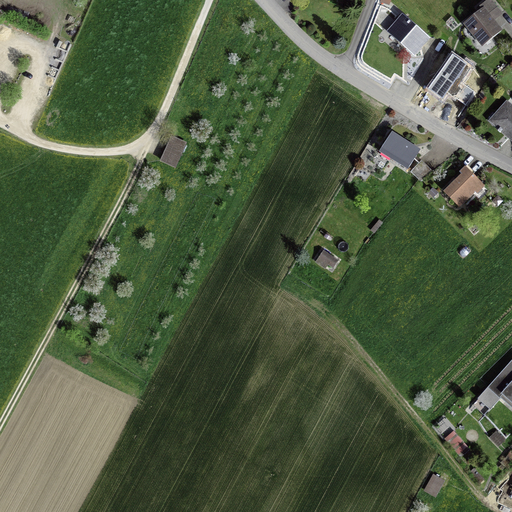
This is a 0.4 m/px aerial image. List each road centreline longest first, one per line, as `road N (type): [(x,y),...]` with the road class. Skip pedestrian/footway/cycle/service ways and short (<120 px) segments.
road 1 (track): [(149,143),(0,422)]
road 2 (residential): [(207,0),(157,127),(136,151),(93,158),(53,151),(0,125)]
road 3 (residential): [(260,0),(307,55),(511,174)]
road 4 (track): [(502,511),(441,460),(410,407),(333,315),(303,301)]
